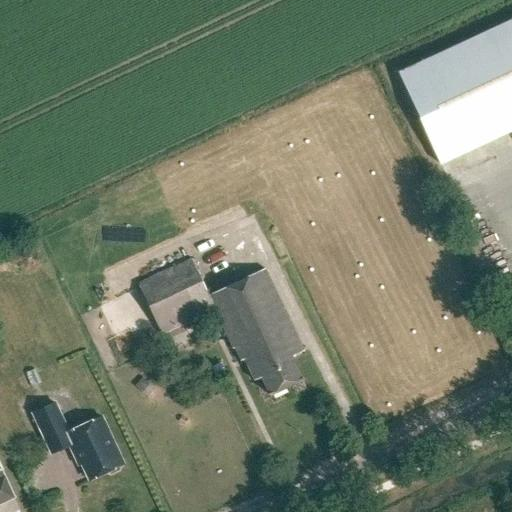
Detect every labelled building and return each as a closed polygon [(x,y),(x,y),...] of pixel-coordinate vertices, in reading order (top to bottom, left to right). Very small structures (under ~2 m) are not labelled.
[(511,19),(397,73),(440,165),(511,131),(511,19)] [(139,286),(162,336),(216,311),(234,350),(236,349),(242,361),(245,360),(255,382),(261,379),(270,397),(302,382),(292,359),(303,353),(265,271),(208,297),(192,261),(139,286)] [(104,305),(114,299),(105,280),(94,285),(104,305)] [(82,465),(90,481),(106,473),(111,474),(118,471),(120,467),(124,465),(102,418),(69,433),(55,404),(33,414),(52,455),(70,446),(79,466),(82,465)] [(0,504),(14,498),(0,467),(0,504)]
